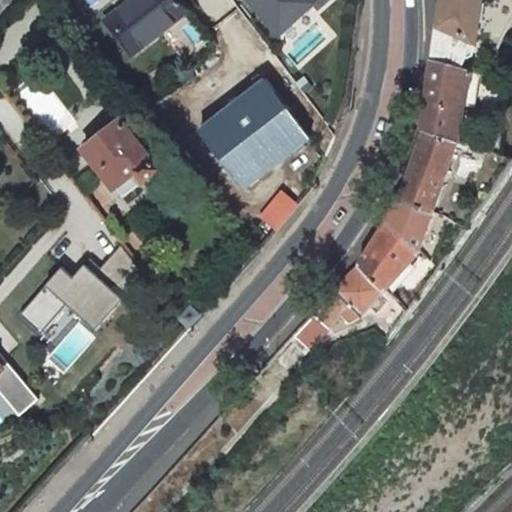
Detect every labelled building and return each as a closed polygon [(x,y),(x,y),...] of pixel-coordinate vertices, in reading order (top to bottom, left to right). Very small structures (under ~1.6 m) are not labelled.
[(132,0),(108,18),(132,49),(184,10),(176,0),(132,0)] [(245,0),(284,43),(333,0),(245,0)] [(439,0),(432,64),(464,72),(468,59),(474,57),(476,47),(473,43),(475,24),(480,24),(482,5),(476,5),(476,0),(439,0)] [(425,129),(457,140),(461,106),(473,109),(482,76),(464,72),(432,64),(425,129)] [(263,80),(198,131),(244,190),(310,139),(263,80)] [(152,113),(142,123),(162,150),(173,141),(152,113)] [(157,168),(119,122),(83,151),(113,188),(132,172),(140,181),(157,168)] [(398,199),(434,213),(459,141),(425,129),(398,199)] [(120,198),(140,181),(132,172),(113,188),(120,198)] [(260,216),(277,230),(299,203),(281,189),(260,216)] [(382,226),(421,251),(434,213),(398,199),(382,226)] [(375,236),(413,261),(421,251),(382,226),(375,236)] [(358,263),(385,292),(413,261),(375,236),(358,263)] [(60,268),(17,315),(39,335),(66,305),(94,331),(122,300),(120,297),(142,272),(119,242),(90,274),(81,267),(71,278),(60,268)] [(363,319),(385,292),(358,263),(333,291),(348,305),(363,319)] [(327,328),(348,305),(333,291),(312,314),(327,328)] [(0,394),(17,414),(36,398),(0,356),(0,394)] [(165,505),(185,483),(172,471),(151,493),(165,505)]
